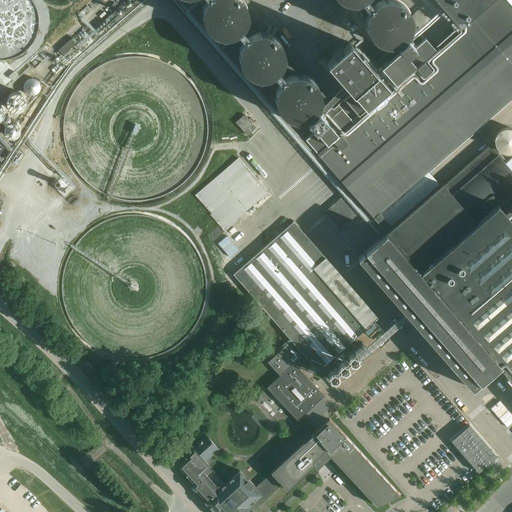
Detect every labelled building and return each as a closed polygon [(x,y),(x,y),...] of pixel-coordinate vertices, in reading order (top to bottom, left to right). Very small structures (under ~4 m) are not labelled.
[(264,78),(265,78),(278,93),(278,97),(278,101),(279,105),(281,109),(283,112),(286,115),(289,117),(293,119),(296,120),(300,120),(304,120),(308,119),(311,117),(314,115),(317,112),(319,109),(321,105),(322,101),(322,97),(322,93),(321,89),(319,85),(317,82),(314,79),(311,77),(307,75),(303,74),(302,74),(286,57),(286,55),(285,51),(284,48),(283,44),(280,41),(278,38),(274,36),(271,34),(267,33),(263,32),(259,33),(257,33),(247,23),(248,22),(249,18),(249,14),(249,10),(248,6),(246,3),(244,0),(203,0),(208,5),(207,6),(206,10),(206,14),(206,18),(207,21),(209,25),(211,28),(214,31),(217,33),(221,34),(224,35),(228,36),(232,35),(234,35),(244,47),(243,49),(242,53),(242,56),(242,60),(243,64),(245,67),(247,70),(250,73),(253,75),(256,77),(260,78),(264,78)] [(315,130),(306,139),(319,153),(350,190),(325,212),(340,229),(347,223),(365,207),(375,218),(390,206),(511,98),(511,9),(503,0),(435,0),(451,17),(456,22),(449,28),(445,32),(451,39),(437,51),(425,38),(415,47),(408,38),(398,47),(402,51),(376,73),(350,43),(327,63),(352,92),(344,99),(346,100),(339,106),(338,105),(333,110),(331,108),(323,115),(319,111),(307,121),(315,130)] [(345,0),(347,1),(351,2),(354,2),(368,17),(368,21),(368,25),(369,28),(371,32),(373,35),(376,38),(379,40),(383,42),(386,43),(390,43),(394,43),(398,42),(402,40),(405,38),(407,35),(410,32),(411,28),(412,25),(413,21),(412,17),(411,13),(410,10),(407,6),(405,4),(402,1),(398,0),(345,0)] [(431,0),(418,0),(425,9),(434,3),(431,0)] [(175,3),(171,7),(185,21),(189,17),(175,3)] [(38,75),(42,78),(49,70),(45,67),(38,75)] [(30,115),(38,116),(39,101),(30,101),(30,115)] [(275,126),(265,111),(260,114),(271,129),(275,126)] [(247,135),(256,128),(245,115),(236,123),(247,135)] [(0,121),(0,135),(7,143),(14,136),(0,121)] [(503,149),(511,149),(511,127),(507,127),(507,133),(502,133),(503,149)] [(247,150),(267,170),(276,160),(256,140),(247,150)] [(511,168),(491,144),(386,233),(387,233),(358,258),(472,388),(499,365),(508,376),(506,378),(511,384),(511,168)] [(195,196),(227,230),(269,190),(237,156),(195,196)] [(320,207),(341,190),(336,185),(315,201),(320,207)] [(271,195),(264,198),(268,207),(275,204),(271,195)] [(286,228),(235,273),(320,369),(358,336),(378,319),(378,318),(366,328),(320,276),(332,265),(326,258),(294,222),(286,228)] [(229,255),(239,247),(226,233),(217,242),(229,255)] [(186,460),(179,466),(193,482),(192,487),(195,490),(198,489),(207,501),(205,502),(214,511),(255,511),(250,506),(253,503),(256,506),(281,483),(287,490),(315,464),(316,469),(330,456),(377,506),(400,495),(324,413),(330,407),(323,398),(325,396),(299,369),(303,364),(298,358),(300,357),(288,344),(268,362),(280,375),(267,388),(297,420),(301,417),(315,432),(271,473),(277,480),(261,494),(259,492),(240,471),(226,484),(210,466),(215,461),(209,455),(215,449),(218,447),(209,436),(206,439),(203,441),(202,440),(201,441),(202,442),(194,449),(188,455),(190,457),(187,460),(187,459),(186,460)] [(329,511),(337,511),(343,507),(334,497),(330,500),(328,497),(321,503),(329,511)]
